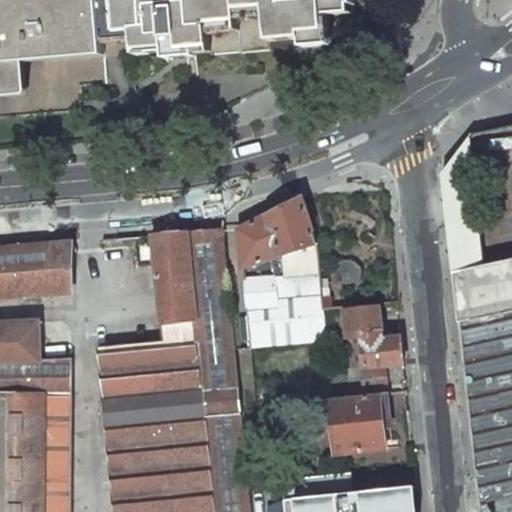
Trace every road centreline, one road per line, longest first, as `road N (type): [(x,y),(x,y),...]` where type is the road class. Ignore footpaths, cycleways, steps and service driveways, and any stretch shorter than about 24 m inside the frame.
road 1 (secondary): [(0,225),(234,196),(339,161),(409,125)]
road 2 (secondary): [(407,91),(288,150),(0,187)]
road 3 (residential): [(409,125),(451,511)]
